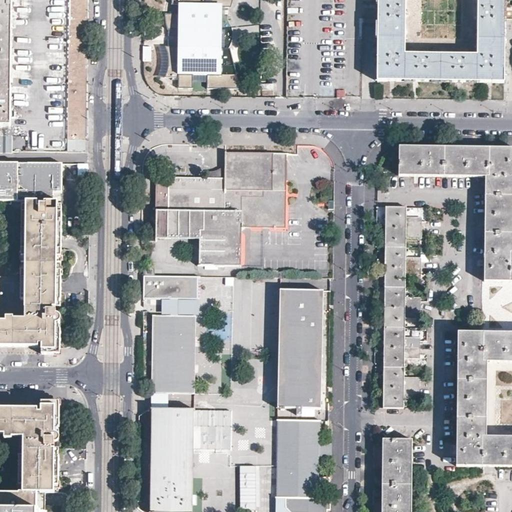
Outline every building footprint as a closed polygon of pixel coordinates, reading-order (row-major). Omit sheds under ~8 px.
[(0,0),(0,151),(9,151),(10,126),(11,0),(0,0)] [(68,0),(11,0),(10,126),(9,151),(67,152),(67,139),(68,0)] [(78,139),(79,0),(68,0),(67,139),(78,139)] [(87,0),(79,0),(78,139),(85,139),(87,0)] [(219,49),(220,7),(229,7),(231,0),(212,0),(212,1),(203,0),(202,0),(172,0),(172,3),(179,3),(179,13),(165,13),(165,17),(166,21),(167,25),(169,28),(182,29),(181,47),(167,47),(169,54),(169,62),(169,66),(166,78),(177,78),(177,88),(191,88),(191,75),(206,75),(205,88),(238,88),(227,49),(219,49)] [(378,0),(378,26),(377,81),(386,81),(416,81),(457,82),(489,82),(504,82),(505,27),(505,0),(378,0)] [(511,147),(399,146),(398,176),(413,176),(464,176),(485,177),(485,186),(484,224),(484,268),(484,282),(511,282),(511,147)] [(240,265),(241,227),(285,228),(285,154),(225,154),(224,178),(168,177),(168,178),(167,210),(166,211),(156,211),(156,238),(199,239),(199,265),(240,265)] [(17,202),(19,202),(27,202),(37,202),(47,202),(58,202),(58,193),(59,192),(63,192),(62,164),(17,165),(17,202)] [(17,202),(17,165),(0,165),(0,207),(17,207),(17,202)] [(64,276),(64,268),(63,268),(62,268),(62,261),(62,260),(64,260),(64,252),(62,252),(63,205),(58,205),(58,202),(47,202),(47,206),(45,207),(45,204),(40,204),(40,207),(37,206),(37,202),(27,202),(26,212),(22,212),(22,222),(22,256),(26,256),(26,261),(26,262),(22,262),(22,264),(26,264),(26,270),(21,269),(21,275),(62,276),(64,276)] [(419,354),(420,341),(406,341),(406,314),(420,314),(420,301),(406,300),(406,274),(421,274),(421,261),(406,261),(407,234),(421,234),(421,221),(407,221),(407,207),(386,207),(383,408),(404,408),(405,394),(419,394),(419,381),(405,381),(405,356),(405,354),(419,354)] [(145,276),(154,275),(154,266),(144,267),(145,276)] [(61,307),(62,276),(21,275),(21,284),(21,299),(24,300),(25,300),(25,305),(25,306),(39,307),(39,326),(39,334),(43,335),(43,346),(43,353),(61,353),(61,330),(60,329),(60,325),(60,324),(61,324),(61,318),(60,315),(57,313),(56,310),(54,309),(54,307),(61,307)] [(154,275),(145,276),(143,284),(144,298),(171,299),(178,299),(198,299),(198,278),(154,275)] [(321,409),(323,290),(280,289),(278,408),(280,408),(277,409),(285,410),(285,408),(321,409)] [(25,306),(24,323),(29,323),(29,324),(28,346),(43,346),(43,335),(39,334),(39,326),(39,307),(25,306)] [(195,394),(196,316),(178,315),(171,315),(150,317),(150,394),(195,394)] [(0,345),(28,346),(29,324),(29,323),(24,323),(21,322),(20,321),(0,320),(0,345)] [(459,333),(458,333),(457,334),(457,393),(456,428),(456,467),(490,468),(511,467),(511,333),(496,333),(459,333)] [(61,493),(61,482),(60,482),(60,467),(60,451),(59,450),(52,449),(52,447),(55,446),(55,443),(59,441),(60,439),(61,401),(42,401),(42,409),(42,420),(38,421),(38,431),(37,448),(24,448),(24,451),(24,456),(20,456),(19,484),(19,493),(0,493),(0,510),(45,511),(45,497),(45,493),(47,493),(61,493)] [(0,432),(20,433),(20,432),(25,432),(28,432),(28,409),(0,408),(0,432)] [(193,511),(195,408),(151,408),(149,511),(193,511)] [(42,409),(28,409),(28,432),(25,432),(24,448),(37,448),(38,431),(38,421),(42,420),(42,409)] [(320,444),(321,420),(277,419),(277,467),(276,497),(286,497),(319,498),(320,457),(320,450),(320,444)] [(411,511),(412,468),(412,440),(384,440),(383,440),(383,441),(381,511),(411,511)] [(331,444),(320,444),(320,450),(320,457),(331,457),(331,444)] [(240,466),(240,510),(258,510),(258,466),(240,466)] [(271,510),(271,478),(258,478),(259,510),(271,510)] [(331,498),(319,498),(286,497),(286,506),(290,511),(327,511),(327,509),(331,510),(329,502),(331,498)]
